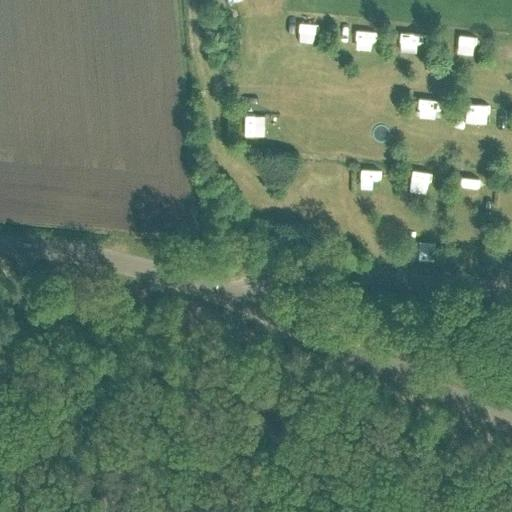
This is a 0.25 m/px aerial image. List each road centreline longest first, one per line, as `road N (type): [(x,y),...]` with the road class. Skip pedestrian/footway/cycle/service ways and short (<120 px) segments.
road 1 (tertiary): [(511,421),(247,297)]
road 2 (unclassified): [(247,297),(273,276),(301,272),(511,291)]
road 3 (tertiary): [(247,297),(91,254),(0,243)]
